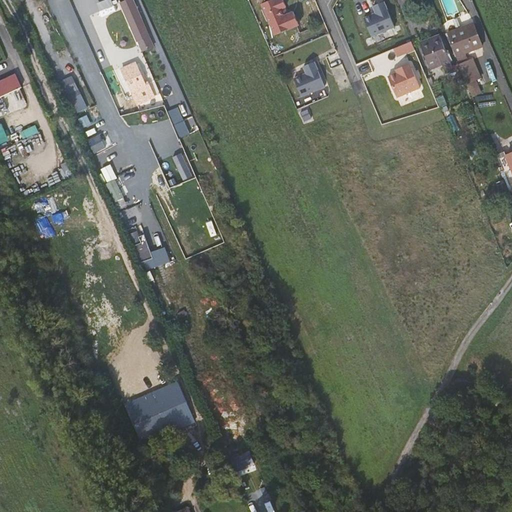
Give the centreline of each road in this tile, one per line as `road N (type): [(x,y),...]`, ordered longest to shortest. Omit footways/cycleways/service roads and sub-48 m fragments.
road 1 (unknown): [(0,0),(211,444)]
road 2 (track): [(379,511),(466,340),(511,281)]
road 3 (unknown): [(51,0),(125,169)]
